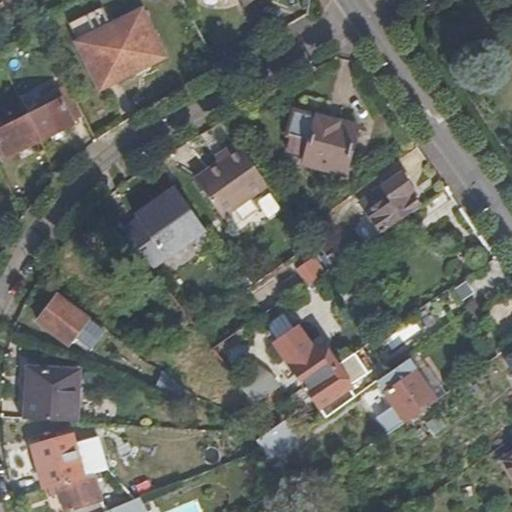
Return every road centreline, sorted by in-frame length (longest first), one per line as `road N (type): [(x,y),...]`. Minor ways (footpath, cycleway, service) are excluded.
road 1 (residential): [(356,13),(110,156),(39,227),(0,293)]
road 2 (residential): [(511,234),(356,13)]
